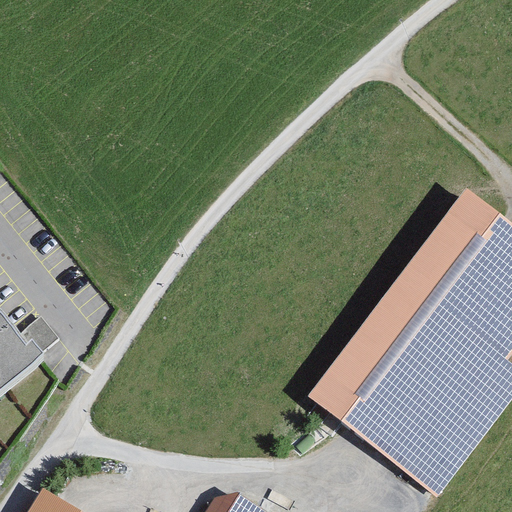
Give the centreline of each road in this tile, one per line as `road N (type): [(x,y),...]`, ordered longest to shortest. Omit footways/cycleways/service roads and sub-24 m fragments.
road 1 (track): [(13,511),(206,225),(448,0)]
road 2 (track): [(63,437),(151,462),(337,475),(401,511)]
